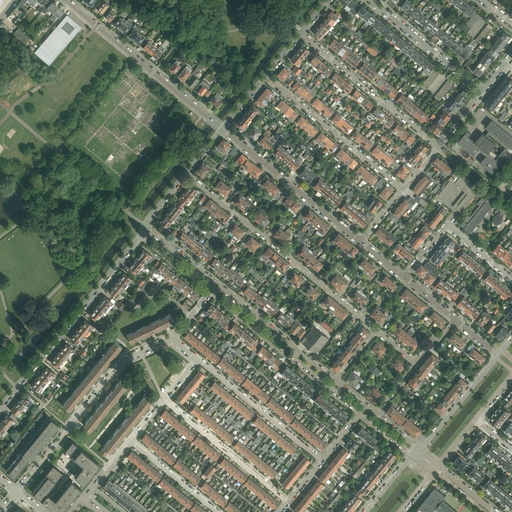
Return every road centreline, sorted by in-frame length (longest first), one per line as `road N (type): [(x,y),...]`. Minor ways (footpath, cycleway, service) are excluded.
road 1 (residential): [(185,173),(377,332)]
road 2 (residential): [(0,406),(144,226)]
road 3 (residential): [(16,492),(121,361),(172,338)]
road 4 (tertiary): [(222,128),(65,0)]
road 5 (residential): [(265,76),(403,189)]
road 6 (tertiary): [(360,241),(222,128)]
road 7 (residential): [(437,147),(300,33)]
road 8 (residential): [(322,460),(197,359)]
road 9 (residential): [(288,501),(165,400)]
road 10 (residential): [(404,278),(448,227),(511,279)]
road 11 (residential): [(482,91),(370,0)]
road 12 (tertiary): [(498,355),(419,450)]
